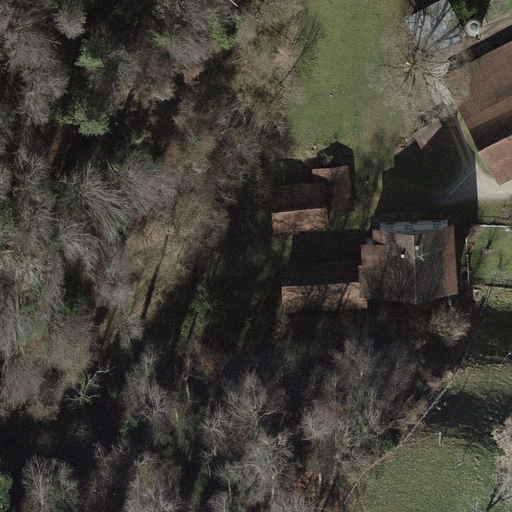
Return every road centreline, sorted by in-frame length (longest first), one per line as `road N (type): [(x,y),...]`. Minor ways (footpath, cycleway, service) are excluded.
road 1 (track): [(394,181),(345,234),(301,254),(189,264),(148,285),(61,380),(0,409)]
road 2 (track): [(511,192),(454,201),(401,191),(377,157),(375,126),(389,99),(511,26)]
